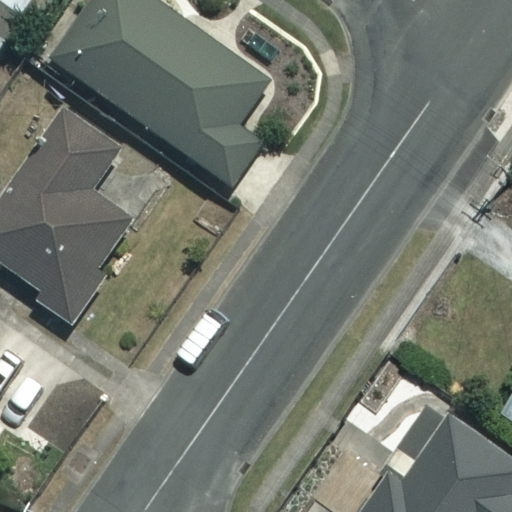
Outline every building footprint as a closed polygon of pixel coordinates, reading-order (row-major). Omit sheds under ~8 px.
[(0,0),(0,38),(24,0),(0,0)] [(271,83),(155,0),(95,0),(54,58),(229,184),(259,141),(240,127),(271,83)] [(162,177),(64,113),(0,211),(0,259),(76,309),(162,177)] [(511,397),(502,413),(511,419),(511,397)] [(511,511),(511,457),(449,417),(407,483),(391,473),(365,511),(511,511)]
